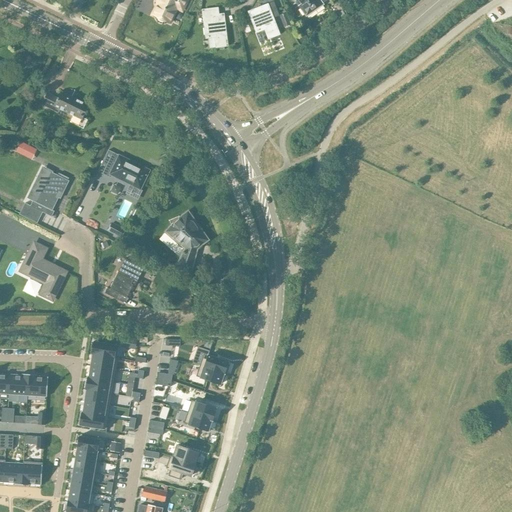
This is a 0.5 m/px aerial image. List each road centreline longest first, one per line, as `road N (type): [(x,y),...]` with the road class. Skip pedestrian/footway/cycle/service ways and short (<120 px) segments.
road 1 (unclassified): [(277,276),(294,261),(331,126),(499,0)]
road 2 (residential): [(274,325),(83,318),(85,250),(73,238)]
road 3 (tertiary): [(232,145),(369,58),(438,0)]
road 4 (residential): [(0,358),(79,362),(52,511)]
road 5 (tertiary): [(219,511),(274,325)]
road 6 (residential): [(126,511),(157,336)]
road 7 (tertiary): [(232,145),(178,89),(104,49)]
road 8 (tertiary): [(277,276),(264,209),(232,145)]
